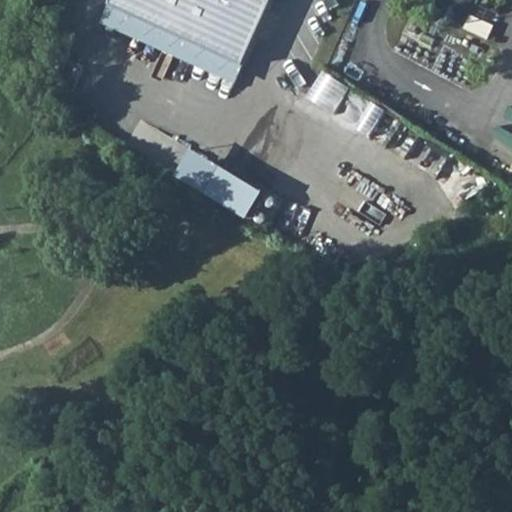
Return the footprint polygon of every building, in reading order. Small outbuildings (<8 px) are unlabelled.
[(282,0),(118,0),(115,8),(251,69),(282,0)] [(440,0),(426,0),(421,13),(433,19),(440,0)] [(251,69),(115,8),(107,27),(243,88),(251,69)] [(490,45),(496,32),(473,22),(467,35),(490,45)] [(342,80),(355,50),(342,44),(329,72),(342,80)] [(195,148),(179,176),(253,218),(269,190),(195,148)]
